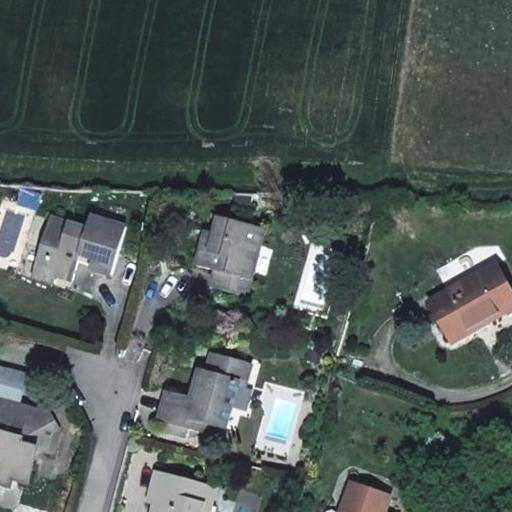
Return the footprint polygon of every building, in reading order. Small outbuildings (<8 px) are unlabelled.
[(41,196),(22,191),(18,206),(37,211),(41,196)] [(235,192),(235,206),(251,208),(251,193),(235,192)] [(48,257),(43,272),(57,277),(73,281),(78,262),(80,255),(94,259),(91,267),(91,269),(112,276),(127,229),(120,226),(123,216),(102,209),(99,219),(92,217),(88,229),(69,224),(66,233),(48,228),(43,246),(43,247),(48,257)] [(266,229),(219,218),(215,234),(213,239),(204,237),(197,266),(216,271),(212,288),(240,295),(244,278),(253,280),(266,229)] [(48,228),(66,233),(69,224),(51,219),(48,228)] [(205,231),(204,237),(213,239),(215,234),(205,231)] [(43,247),(43,246),(33,278),(54,285),(57,277),(43,272),(48,257),(43,247)] [(80,255),(78,262),(91,267),(94,259),(80,255)] [(511,290),(509,285),(497,264),(430,302),(452,340),(485,321),(487,325),(511,310),(511,290)] [(249,297),(253,280),(244,278),(240,295),(249,297)] [(485,321),(452,340),(453,344),(487,325),(485,321)] [(168,392),(161,418),(172,421),(187,426),(212,433),(215,424),(226,427),(238,383),(245,385),(251,365),(212,354),(208,372),(201,370),(193,399),(168,392)] [(0,401),(19,406),(26,377),(0,370),(0,401)] [(19,406),(0,401),(0,484),(13,487),(15,479),(31,484),(36,464),(32,459),(35,449),(40,450),(54,453),(60,430),(50,414),(19,406)] [(184,435),(187,426),(172,421),(169,431),(184,435)] [(157,472),(149,503),(157,506),(166,508),(164,511),(210,511),(212,506),(206,504),(210,486),(157,472)] [(385,511),(390,497),(351,484),(341,511),(385,511)] [(216,488),(210,486),(206,504),(212,506),(216,488)]
